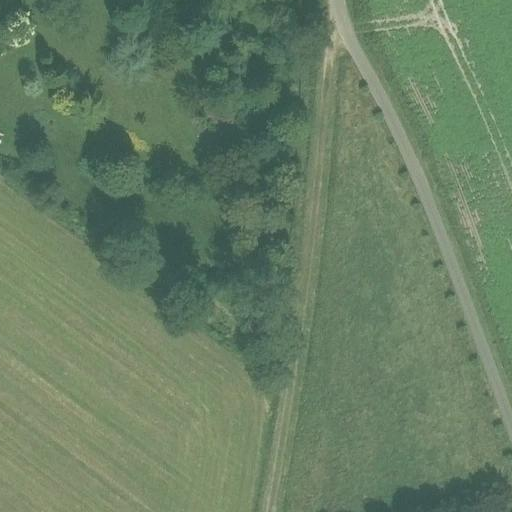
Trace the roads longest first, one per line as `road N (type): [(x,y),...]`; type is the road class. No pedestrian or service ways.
road 1 (track): [(263,511),(341,10)]
road 2 (unclassified): [(511,428),(419,179),(341,10)]
